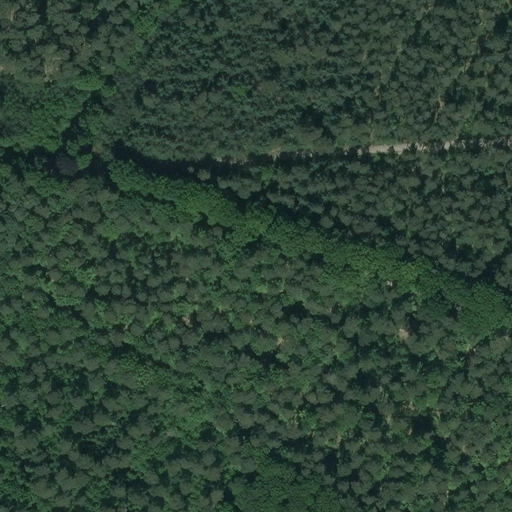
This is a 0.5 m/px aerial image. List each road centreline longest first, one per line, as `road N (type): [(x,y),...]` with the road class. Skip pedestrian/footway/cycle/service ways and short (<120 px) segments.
road 1 (track): [(53,172),(82,175),(511,326)]
road 2 (track): [(57,166),(511,134)]
road 3 (track): [(151,0),(53,172)]
